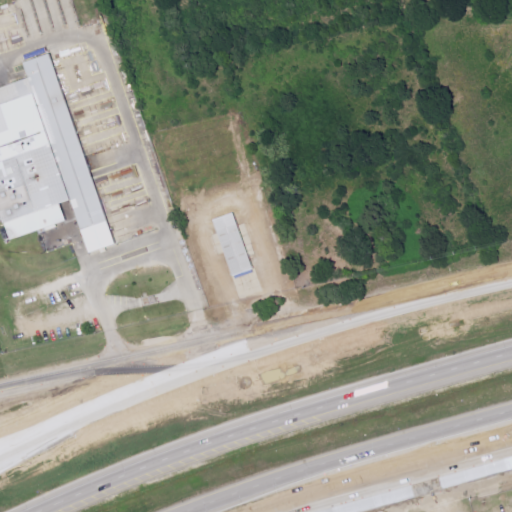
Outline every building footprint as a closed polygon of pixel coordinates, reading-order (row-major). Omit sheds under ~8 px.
[(96,253),(79,202),(44,95),(38,78),(33,62),(59,53),(122,244),(96,253)] [(3,90),(38,78),(44,95),(10,107),(3,90)] [(0,185),(0,110),(10,107),(44,95),(79,202),(68,205),(13,223),(0,185)] [(74,221),(18,240),(13,223),(68,205),(74,221)] [(239,277),(218,219),(240,212),(259,270),(239,277)]
